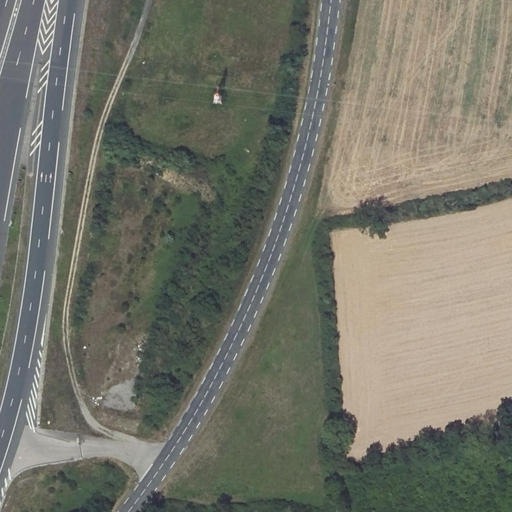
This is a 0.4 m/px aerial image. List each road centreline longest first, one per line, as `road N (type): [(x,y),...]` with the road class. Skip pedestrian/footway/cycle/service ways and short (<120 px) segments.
road 1 (tertiary): [(331,0),(310,125),(262,277),(189,423),(126,511)]
road 2 (motorway): [(0,443),(35,275),(67,0)]
road 3 (motorway): [(0,134),(33,0)]
